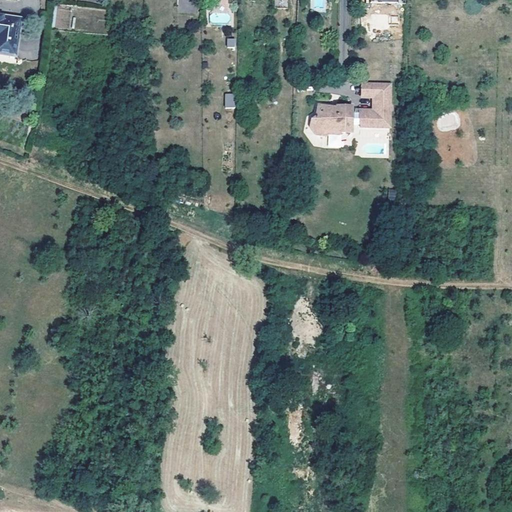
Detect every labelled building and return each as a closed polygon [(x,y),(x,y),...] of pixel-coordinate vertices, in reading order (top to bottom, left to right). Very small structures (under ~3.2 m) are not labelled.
[(286,0),(273,0),(274,9),(287,9),(286,0)] [(310,0),(311,9),(326,9),(325,0),(310,0)] [(21,20),(0,16),(0,55),(15,58),(21,20)] [(226,38),(226,47),(236,47),(236,38),(226,38)] [(371,99),(371,85),(357,84),(356,99),(371,99)] [(389,85),(371,85),(371,99),(370,114),(346,114),(346,108),(332,107),(331,113),(324,112),(324,109),(313,109),(312,120),(309,124),(308,131),(314,137),(324,138),(327,135),(337,136),(337,133),(349,134),(349,126),(358,126),(358,129),(388,130),(388,114),(390,112),(390,109),(388,107),(389,85)]
